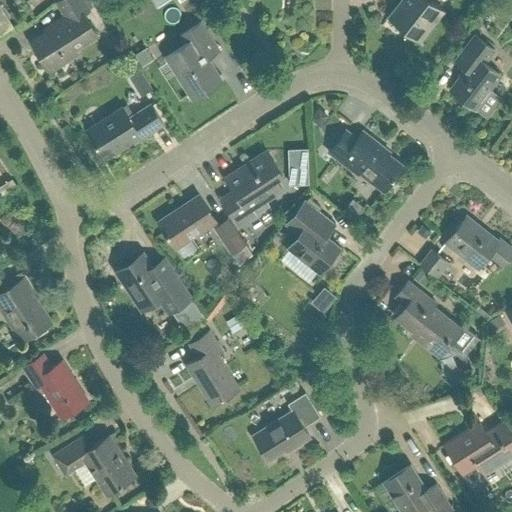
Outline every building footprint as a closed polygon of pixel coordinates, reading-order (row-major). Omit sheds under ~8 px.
[(89,9),(83,0),(57,0),(56,1),(64,14),(50,23),(51,25),(29,39),(49,70),(67,58),(65,54),(97,34),(83,13),(89,9)] [(399,0),(387,16),(418,40),(443,9),(432,0),(399,0)] [(179,32),(188,45),(165,60),(187,95),(218,75),(206,57),(218,50),(199,20),(179,32)] [(488,88),(499,74),(484,63),(495,49),(474,33),(454,59),(465,68),(450,88),(486,115),(500,97),(488,88)] [(144,76),(134,83),(141,95),(142,94),(149,90),(152,88),(144,76)] [(129,116),(122,105),(85,128),(103,156),(148,128),(149,130),(163,122),(150,102),(129,116)] [(357,137),(346,128),(328,150),(357,173),(359,170),(383,189),(402,165),(382,148),(384,146),(363,129),(357,137)] [(232,188),(219,196),(237,223),(268,203),(266,201),(283,190),(274,176),(281,172),(265,147),(224,175),(232,188)] [(156,219),(174,246),(215,219),(197,192),(156,219)] [(285,222),(297,232),(287,245),(318,270),(339,245),(325,234),(334,222),(304,198),(285,222)] [(477,266),(488,252),(502,263),(511,251),(511,247),(499,237),(497,239),(465,214),(444,240),(477,266)] [(213,225),(230,251),(243,242),(226,216),(213,225)] [(419,262),(436,275),(448,260),(431,247),(419,262)] [(167,312),(171,309),(183,327),(203,314),(163,254),(151,263),(143,251),(114,270),(140,308),(157,297),(167,312)] [(0,305),(21,338),(49,320),(22,277),(6,287),(0,277),(0,305)] [(407,279),(394,295),(405,303),(394,316),(420,336),(418,339),(438,355),(461,327),(433,304),(435,301),(407,279)] [(240,311),(225,320),(232,331),(247,322),(240,311)] [(498,311),(487,319),(491,327),(503,320),(498,311)] [(209,330),(189,342),(198,356),(186,364),(211,404),(238,386),(213,346),(218,343),(209,330)] [(42,352),(21,365),(30,379),(34,376),(60,416),(88,398),(62,358),(50,365),(42,352)] [(461,412),(483,404),(478,391),(456,399),(461,412)] [(292,410),(252,434),(267,459),(288,445),(289,447),(309,435),(302,425),(319,415),(304,392),(287,402),(292,410)] [(443,443),(461,472),(477,462),(483,472),(511,452),(511,433),(503,419),(485,431),(478,420),(443,443)] [(64,472),(74,466),(84,483),(95,476),(106,492),(135,473),(108,432),(87,446),(80,434),(51,453),(64,472)] [(410,465),(384,482),(403,511),(409,511),(421,505),(424,511),(444,511),(452,507),(435,482),(425,488),(410,465)]
